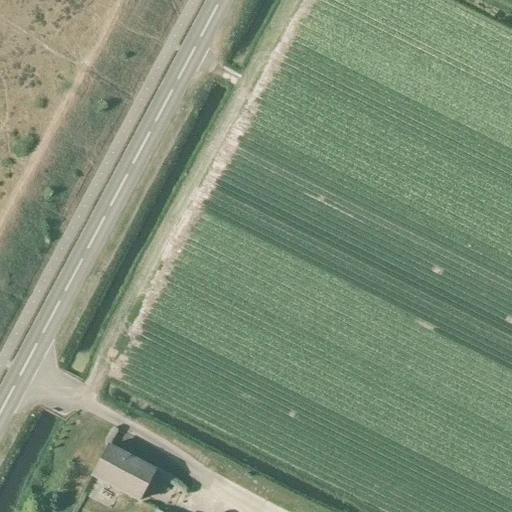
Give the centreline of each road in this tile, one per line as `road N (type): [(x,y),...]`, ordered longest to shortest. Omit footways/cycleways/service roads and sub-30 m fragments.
road 1 (secondary): [(0,412),(220,0)]
road 2 (track): [(80,402),(293,0)]
